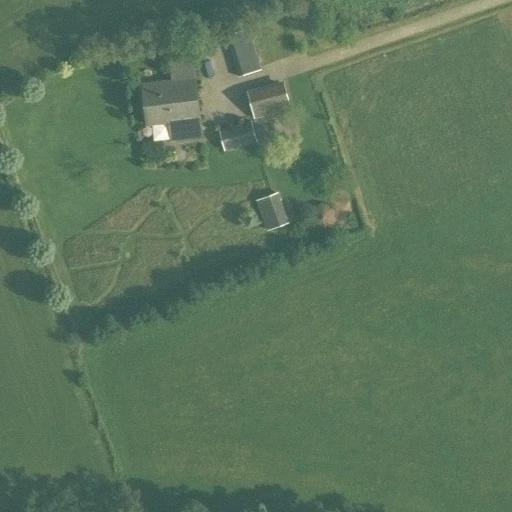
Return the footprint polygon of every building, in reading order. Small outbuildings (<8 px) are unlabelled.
[(239,76),(262,68),(250,31),(227,38),(239,76)] [(148,126),(169,123),(171,141),(200,137),(191,57),(169,60),(171,79),(143,82),(148,126)] [(254,119),(291,109),(283,80),(246,90),(254,119)] [(224,152),(257,142),(251,121),(219,130),(224,152)] [(256,201),(267,230),(289,222),(278,192),(256,201)]
